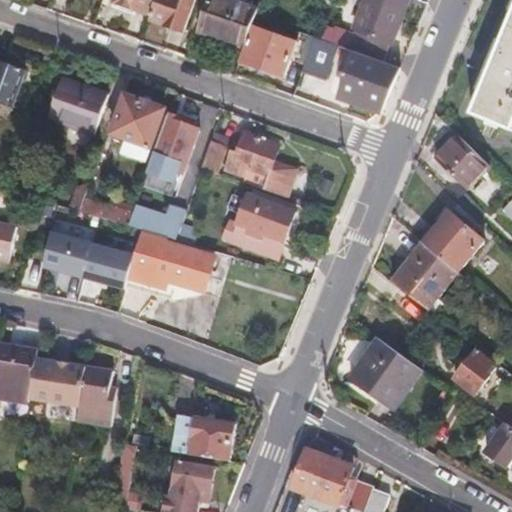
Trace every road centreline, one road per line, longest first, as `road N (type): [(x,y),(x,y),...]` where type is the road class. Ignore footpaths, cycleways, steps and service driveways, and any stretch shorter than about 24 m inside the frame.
road 1 (residential): [(0,15),(396,152)]
road 2 (residential): [(0,302),(122,331),(291,398)]
road 3 (residential): [(291,398),(396,152)]
road 4 (residential): [(489,511),(291,398)]
road 5 (residential): [(396,152),(456,0)]
road 6 (residential): [(247,511),(291,398)]
